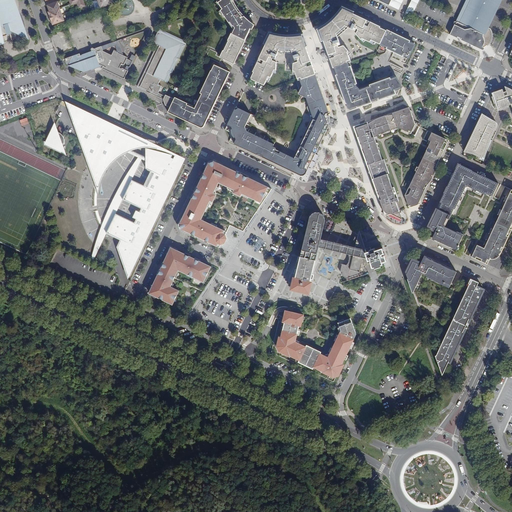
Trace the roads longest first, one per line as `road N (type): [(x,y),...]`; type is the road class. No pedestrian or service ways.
road 1 (primary): [(0,284),(357,453),(396,484)]
road 2 (primary): [(222,370),(0,264)]
road 3 (residential): [(207,143),(59,72),(31,0)]
road 4 (residential): [(237,343),(222,344),(132,302),(164,233)]
road 5 (residential): [(490,68),(412,241)]
road 6 (residential): [(510,288),(465,393),(419,446)]
road 7 (unclassified): [(459,463),(455,439),(466,401),(511,307)]
road 8 (residential): [(490,68),(344,0)]
road 9 (primary): [(354,434),(222,370)]
road 10 (residential): [(207,143),(265,19)]
